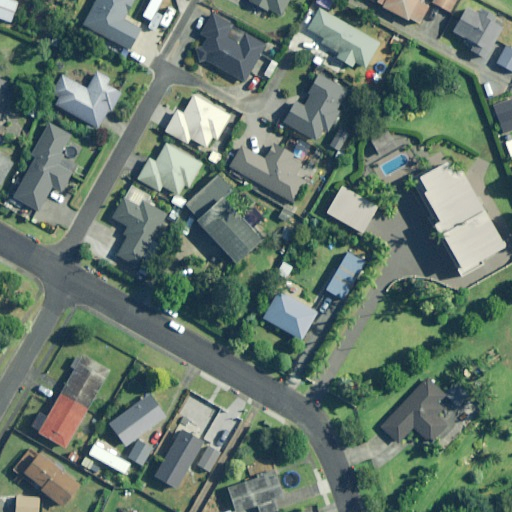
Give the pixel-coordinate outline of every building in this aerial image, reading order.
[(20,3),(12,0),(0,0),(0,18),(13,23),(20,3)] [(134,0),(94,0),(81,25),(130,51),(142,28),(124,19),(134,0)] [(289,0),(247,0),(247,1),(279,19),(289,0)] [(427,0),(377,0),(376,2),(415,23),(427,0)] [(455,0),(432,0),(431,3),(449,12),(455,0)] [(506,25),(468,4),(453,31),(475,43),(470,51),(486,60),(506,25)] [(380,42),(319,7),(305,32),(340,52),(336,58),(352,66),(355,61),(366,67),(380,42)] [(233,27),(212,14),(191,51),(244,82),(265,44),(245,33),(240,42),(228,35),(233,27)] [(511,50),(505,47),(496,64),(511,72),(511,50)] [(86,89),(61,75),(46,102),(97,129),(108,110),(111,111),(124,89),(95,73),(86,89)] [(348,91),(319,75),(302,105),(294,101),(283,121),(320,142),(348,91)] [(0,116),(13,84),(0,79),(0,116)] [(176,109),(163,130),(187,144),(190,138),(210,150),(231,115),(194,94),(183,113),(176,109)] [(70,136),(51,125),(10,197),(38,212),(52,188),(61,193),(72,173),(55,163),(70,136)] [(394,148),(387,132),(370,141),(377,156),(394,148)] [(264,158),(240,144),(226,167),(294,206),(308,182),(294,174),(302,159),(273,143),(264,158)] [(147,159),(134,181),(157,194),(161,188),(181,200),(201,166),(165,144),(154,163),(147,159)] [(0,184),(12,163),(0,155),(0,184)] [(411,183),(455,272),(501,249),(456,161),(411,183)] [(357,238),(372,216),(336,194),(322,216),(357,238)] [(139,205),(122,196),(109,218),(128,229),(114,254),(138,267),(167,214),(142,200),(139,205)] [(222,199),(196,224),(236,266),(262,241),(222,199)] [(329,236),(310,223),(303,234),(323,246),(329,236)] [(365,264),(347,254),(326,291),(344,301),(365,264)] [(318,313),(278,291),(261,320),(302,343),(318,313)] [(110,372),(82,356),(38,434),(66,450),(110,372)] [(428,377),(380,426),(398,444),(413,429),(430,446),(450,426),(436,413),(450,399),(428,377)] [(166,417),(148,394),(108,424),(125,448),(166,417)] [(203,444),(180,431),(153,478),(175,491),(203,444)] [(152,450),(139,441),(127,458),(141,467),(152,450)] [(218,453),(207,447),(196,465),(208,472),(218,453)] [(80,485),(39,454),(22,476),(62,508),(80,485)] [(101,468),(85,457),(81,464),(97,475),(101,468)] [(275,472),(227,487),(235,511),(247,511),(284,500),(275,472)] [(39,511),(41,498),(18,496),(16,511),(39,511)]
